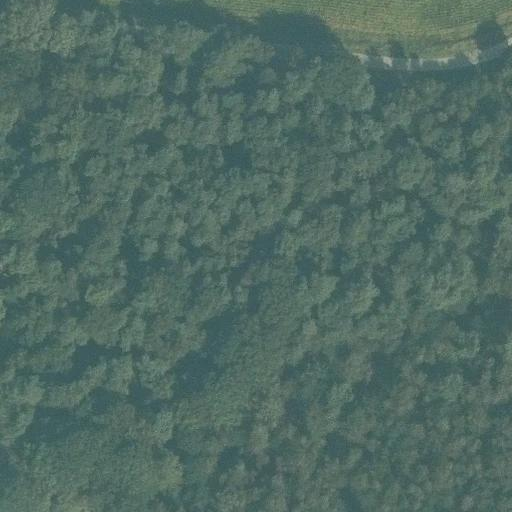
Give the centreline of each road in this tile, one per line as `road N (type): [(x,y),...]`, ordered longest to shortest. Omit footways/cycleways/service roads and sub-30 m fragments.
road 1 (track): [(403,66),(182,431),(107,511)]
road 2 (unclassified): [(511,43),(456,62),(403,66),(0,16)]
